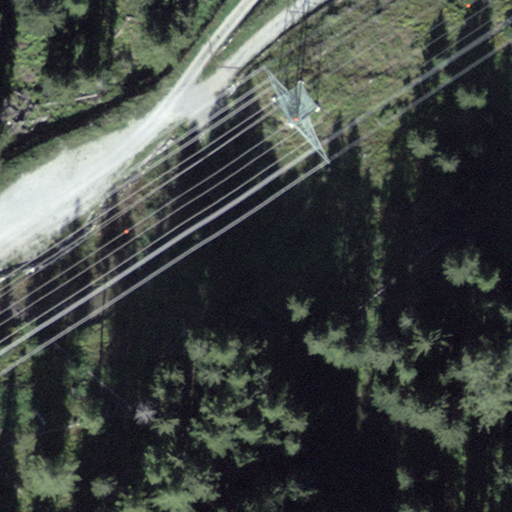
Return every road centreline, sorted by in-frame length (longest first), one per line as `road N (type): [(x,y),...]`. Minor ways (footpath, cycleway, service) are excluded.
road 1 (track): [(0,228),(138,136),(247,0)]
road 2 (track): [(138,136),(304,0)]
